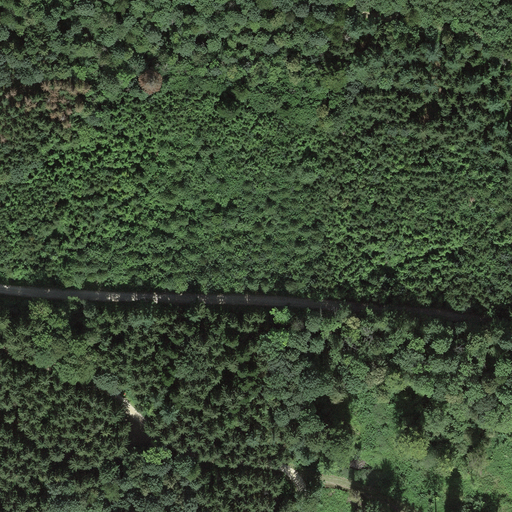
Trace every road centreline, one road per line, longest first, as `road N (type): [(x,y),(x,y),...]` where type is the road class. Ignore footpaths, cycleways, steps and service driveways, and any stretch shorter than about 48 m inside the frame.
road 1 (track): [(0,287),(306,302),(511,325)]
road 2 (track): [(0,343),(107,390),(177,446),(292,468),(303,484),(303,511)]
road 3 (track): [(313,0),(511,41)]
road 4 (track): [(141,422),(116,453),(86,461),(0,413)]
